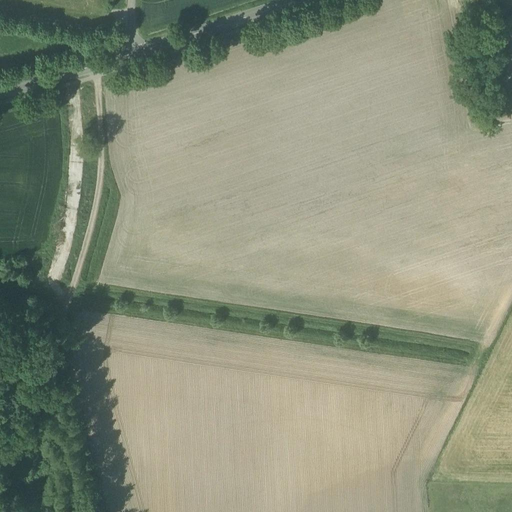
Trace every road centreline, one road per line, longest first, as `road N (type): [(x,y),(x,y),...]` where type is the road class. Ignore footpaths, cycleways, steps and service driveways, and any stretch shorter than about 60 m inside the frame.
road 1 (track): [(511,275),(468,381),(421,460),(414,483),(419,511)]
road 2 (tertiary): [(297,0),(136,52)]
road 3 (tertiary): [(136,52),(0,92)]
